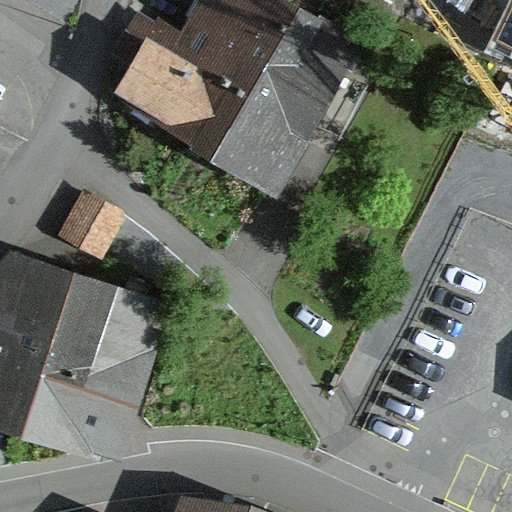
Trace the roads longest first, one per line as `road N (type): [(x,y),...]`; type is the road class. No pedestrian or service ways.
road 1 (residential): [(60,130),(185,239),(298,369),(340,511)]
road 2 (unclassified): [(0,502),(123,483),(232,482),(318,511)]
road 3 (unknown): [(229,289),(337,107)]
road 4 (residential): [(60,130),(97,0)]
